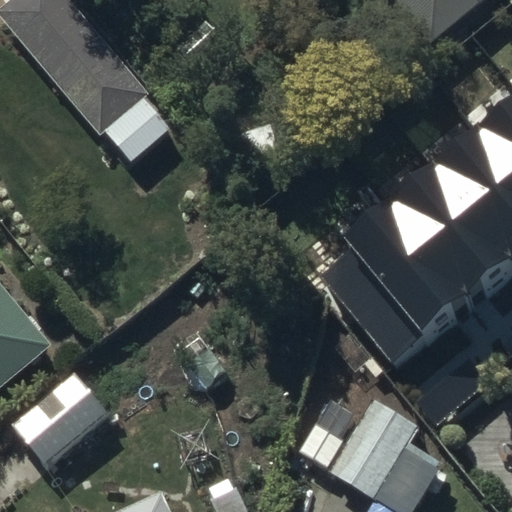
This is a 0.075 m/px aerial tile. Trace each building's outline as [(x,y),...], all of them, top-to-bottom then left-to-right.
[(147,101),(151,97),(70,0),(17,0),(0,14),(0,18),(100,141),(105,137),(130,166),(172,131),(147,101)] [(486,0),(395,0),(431,44),(486,0)] [(0,395),(55,351),(0,283),(0,395)] [(511,302),(496,317),(511,336),(511,302)] [(81,374),(15,428),(51,471),(92,437),(104,453),(129,433),(81,374)] [(411,451),(422,432),(374,403),(330,477),(388,511),(415,511),(441,469),(411,451)] [(173,511),(166,496),(130,511),(173,511)]
